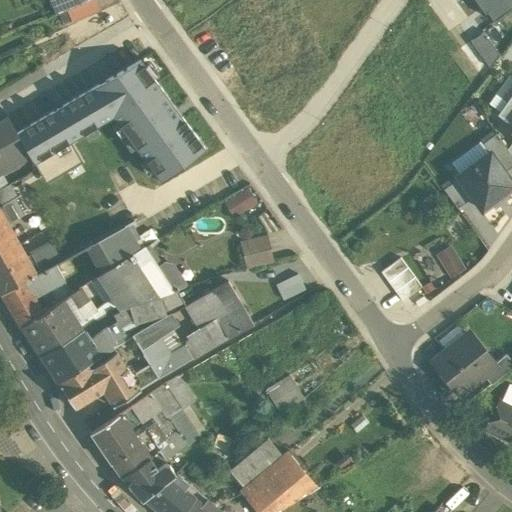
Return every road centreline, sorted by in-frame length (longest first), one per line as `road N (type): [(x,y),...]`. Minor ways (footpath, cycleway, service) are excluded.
road 1 (residential): [(394,353),(257,161)]
road 2 (residential): [(257,161),(308,125),(392,0)]
road 3 (secondary): [(123,511),(65,449),(0,344)]
road 4 (residential): [(257,161),(139,0)]
road 5 (residential): [(511,491),(443,423),(394,353)]
road 6 (unclassified): [(394,353),(511,254)]
